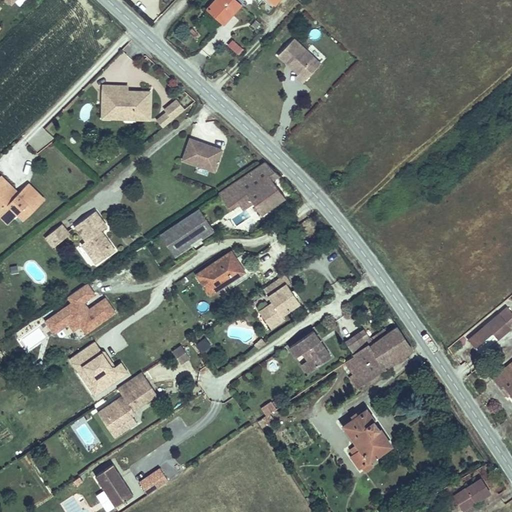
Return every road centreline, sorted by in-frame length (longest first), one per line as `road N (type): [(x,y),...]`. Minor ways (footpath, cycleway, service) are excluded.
road 1 (tertiary): [(108,0),(312,189),(511,472)]
road 2 (track): [(223,370),(376,270)]
road 3 (unknown): [(147,35),(40,144)]
